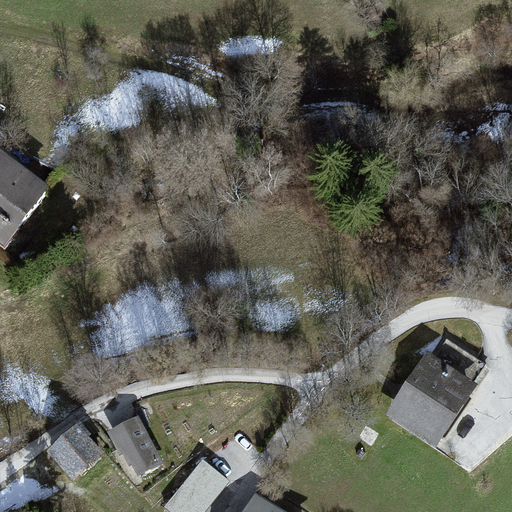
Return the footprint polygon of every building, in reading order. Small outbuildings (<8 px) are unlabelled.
[(6,152),(0,161),(0,222),(29,242),(62,183),(6,152)] [(442,346),(396,421),(446,449),(497,383),(442,346)] [(52,452),(75,483),(106,459),(88,426),(52,452)] [(117,447),(139,481),(165,465),(150,430),(117,447)] [(197,457),(161,495),(181,511),(202,511),(228,481),(197,457)] [(283,511),(265,501),(257,511),(283,511)]
